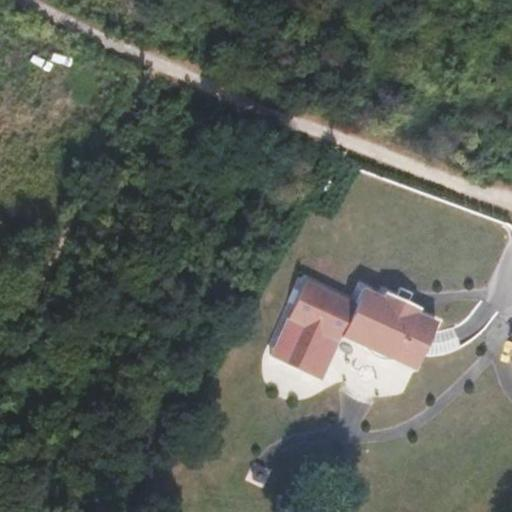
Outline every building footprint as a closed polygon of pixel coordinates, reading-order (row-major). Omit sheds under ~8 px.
[(352,310),(309,285),(265,361),(295,379),(319,339),(330,346),(333,341),(352,310)] [(352,310),(333,341),(353,353),(351,358),(358,365),(363,370),(372,374),(382,377),(385,371),(403,382),(430,338),(411,327),(413,323),(403,317),(391,310),(382,305),(379,309),(359,297),(352,310)] [(410,304),(397,297),(391,310),(403,317),(410,304)] [(333,341),(330,346),(351,358),(353,353),(333,341)] [(385,371),(382,377),(400,387),(403,382),(385,371)]
